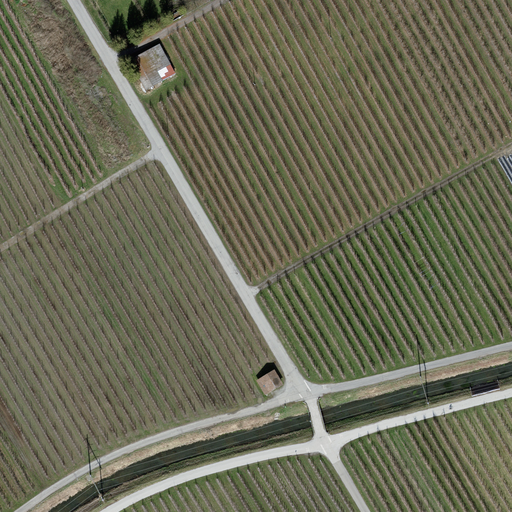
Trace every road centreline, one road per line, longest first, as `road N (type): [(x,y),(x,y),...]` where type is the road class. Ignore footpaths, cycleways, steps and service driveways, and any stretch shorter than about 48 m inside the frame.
road 1 (unclassified): [(324,443),(310,398),(73,0)]
road 2 (track): [(0,248),(160,150)]
road 3 (track): [(223,0),(110,62)]
